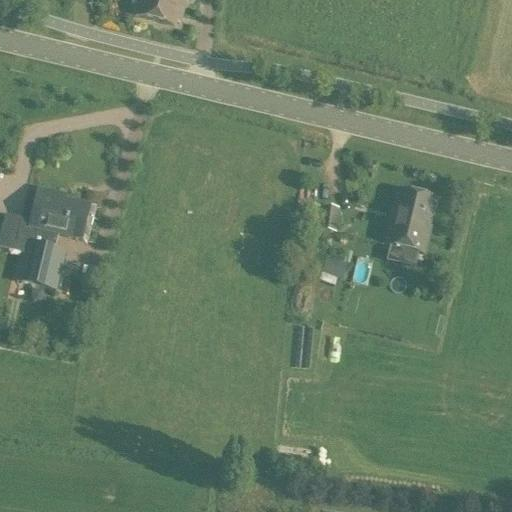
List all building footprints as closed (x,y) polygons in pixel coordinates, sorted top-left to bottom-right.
[(175,29),(181,0),(139,0),(134,19),(175,29)] [(20,256),(14,283),(16,283),(29,287),(30,287),(30,286),(56,293),(62,267),(66,253),(54,250),(57,236),(80,241),(88,209),(55,200),(56,197),(38,192),(31,223),(21,221),(16,240),(24,242),(20,256)] [(385,247),(421,256),(435,201),(399,192),(385,247)] [(335,234),(338,208),(321,206),(316,251),(328,253),(330,233),(335,234)] [(340,281),(346,266),(333,261),(328,276),(340,281)]
